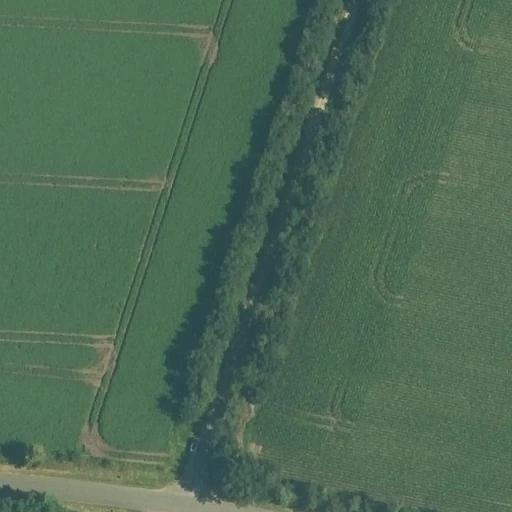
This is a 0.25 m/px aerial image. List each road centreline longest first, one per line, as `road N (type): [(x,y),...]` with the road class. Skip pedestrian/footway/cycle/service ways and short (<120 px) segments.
road 1 (track): [(188,506),(353,0)]
road 2 (unclassified): [(0,489),(215,511)]
